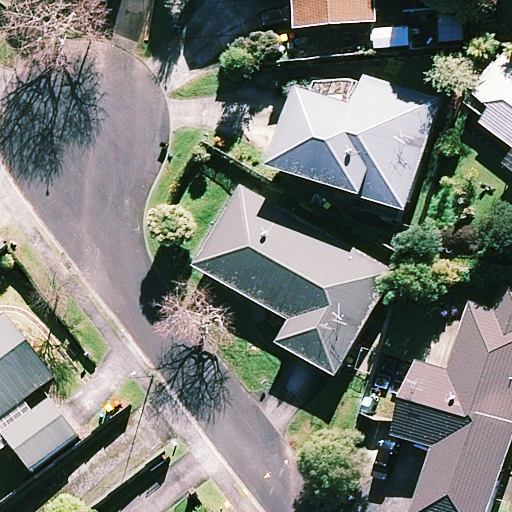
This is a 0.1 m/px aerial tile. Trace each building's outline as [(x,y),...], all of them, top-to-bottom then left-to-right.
[(300,0),(303,30),(382,23),(379,0),(300,0)] [(511,61),(507,58),(469,111),(511,142),(511,61)] [(446,105),(368,80),(358,109),(308,92),(283,168),(411,211),(446,105)] [(400,275),(246,189),(203,267),(298,321),(285,344),(343,376),(400,275)] [(423,511),(497,511),(511,462),(511,280),(508,280),(501,302),(476,295),(452,373),(425,365),(403,436),(443,448),(423,511)] [(0,425),(49,389),(2,327),(0,327),(0,425)] [(80,440),(53,403),(0,442),(0,460),(19,486),(80,440)]
